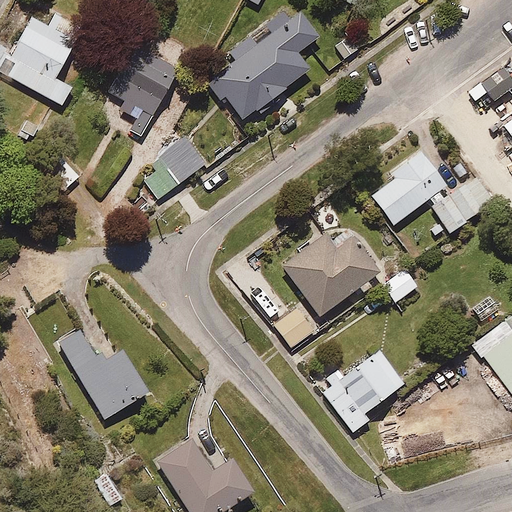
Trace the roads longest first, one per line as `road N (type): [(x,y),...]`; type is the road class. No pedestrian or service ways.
road 1 (residential): [(186,281),(196,242),(219,219),(424,63)]
road 2 (residential): [(186,281),(211,335),(368,511)]
road 3 (residential): [(424,63),(511,188)]
